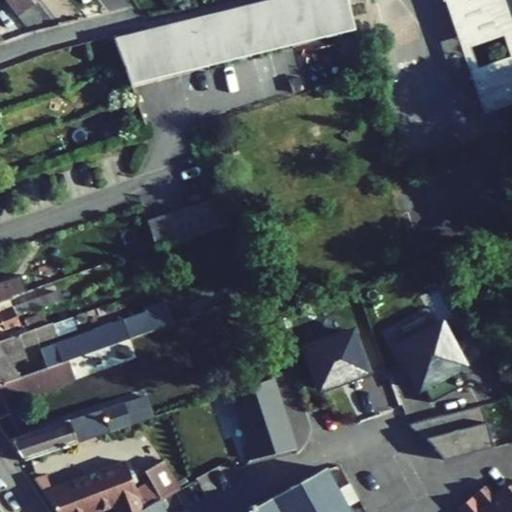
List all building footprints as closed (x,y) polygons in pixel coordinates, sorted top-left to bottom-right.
[(33,5),(29,0),(4,0),(17,17),(33,5)] [(269,0),(214,16),(115,40),(128,83),(355,24),(348,0),(269,0)] [(511,0),(443,0),(482,112),(511,102),(511,0)] [(219,210),(216,201),(200,206),(203,215),(219,210)] [(203,215),(200,206),(147,225),(155,249),(224,226),(219,210),(203,215)] [(163,263),(161,255),(149,260),(151,267),(163,263)] [(0,284),(0,302),(9,300),(15,298),(14,295),(25,292),(20,278),(0,284)] [(261,279),(226,291),(230,303),(265,291),(261,279)] [(0,322),(16,317),(60,301),(56,291),(12,307),(0,312),(0,322)] [(0,312),(12,307),(9,300),(0,302),(0,312)] [(67,360),(152,330),(146,313),(40,352),(46,368),(67,360)] [(27,331),(46,325),(42,314),(23,321),(24,324),(27,331)] [(20,326),(16,317),(0,322),(0,340),(7,338),(4,333),(20,326)] [(441,321),(392,348),(416,394),(466,368),(441,321)] [(55,337),(51,323),(46,325),(27,331),(7,338),(0,340),(0,384),(17,378),(7,364),(26,358),(22,348),(55,337)] [(24,324),(20,326),(4,333),(7,338),(27,331),(24,324)] [(315,395),(368,376),(351,330),(299,350),(315,395)] [(0,384),(0,429),(21,460),(130,424),(122,402),(20,437),(2,399),(21,392),(23,397),(74,379),(67,360),(46,368),(17,378),(0,384)] [(249,380),(266,375),(262,364),(246,369),(249,380)] [(273,380),(228,394),(249,462),(294,448),(273,380)] [(136,422),(128,400),(122,402),(130,424),(136,422)] [(485,423),(479,406),(419,422),(423,440),(427,439),(445,460),(489,448),(481,426),(485,423)] [(135,489),(124,461),(80,478),(43,492),(55,511),(97,511),(113,506),(115,511),(136,511),(143,509),(135,489)] [(150,481),(135,489),(143,509),(158,500),(179,488),(164,461),(144,471),(150,481)] [(43,492),(80,478),(75,465),(34,478),(43,492)] [(350,511),(327,471),(258,511),(256,511),(255,510),(252,511),(350,511)] [(511,511),(511,482),(495,498),(484,486),(458,509),(460,511),(511,511)] [(164,511),(158,500),(143,509),(136,511),(164,511)]
